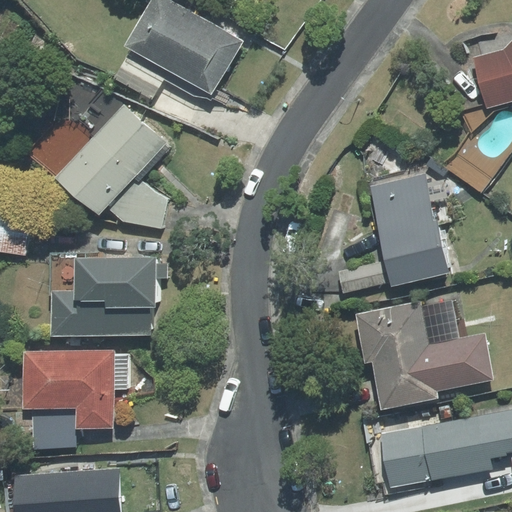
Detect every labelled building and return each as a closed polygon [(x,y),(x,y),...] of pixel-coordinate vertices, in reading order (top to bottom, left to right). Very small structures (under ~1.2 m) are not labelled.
[(184,0),(158,0),(135,41),(222,90),(249,40),(250,38),(184,0)] [(511,45),(510,47),(480,55),(487,80),(494,105),(511,99),(511,45)] [(130,102),(69,171),(111,209),(115,205),(141,176),(173,140),(130,102)] [(432,170),(379,183),(393,241),(397,257),(402,278),(404,282),(461,268),(447,215),(443,216),(439,198),(435,184),(432,170)] [(159,190),(141,176),(115,205),(130,220),(167,227),(174,195),(159,190)] [(451,181),(435,184),(439,198),(454,195),(451,181)] [(39,211),(1,205),(0,208),(0,247),(32,253),(39,211)] [(93,285),(63,285),(62,331),(161,332),(161,300),(169,300),(169,251),(93,250),(93,285)] [(402,278),(397,257),(346,268),(350,289),(402,278)] [(428,297),(365,310),(375,358),(382,357),(392,405),(448,394),(447,387),(503,376),(493,328),(466,334),(437,340),(429,303),(428,297)] [(436,301),(429,303),(437,340),(466,334),(459,297),(436,301)] [(43,348),(34,348),(35,404),(39,404),(80,404),(86,403),(86,424),(121,424),(120,347),(43,348)] [(82,443),(80,404),(39,404),(42,445),(82,443)] [(397,485),(501,466),(499,454),(511,451),(511,406),(387,429),(397,485)] [(88,467),(29,470),(30,511),(128,511),(127,466),(88,467)]
